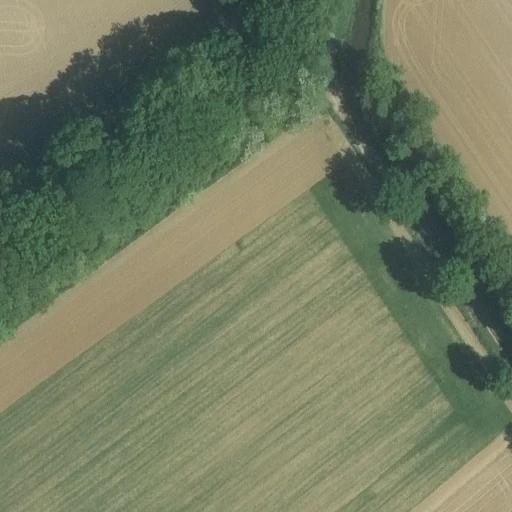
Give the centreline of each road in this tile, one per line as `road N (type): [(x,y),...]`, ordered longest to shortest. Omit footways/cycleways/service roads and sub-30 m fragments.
road 1 (track): [(316,30),(312,82),(323,112),(511,389)]
road 2 (track): [(316,30),(0,260)]
